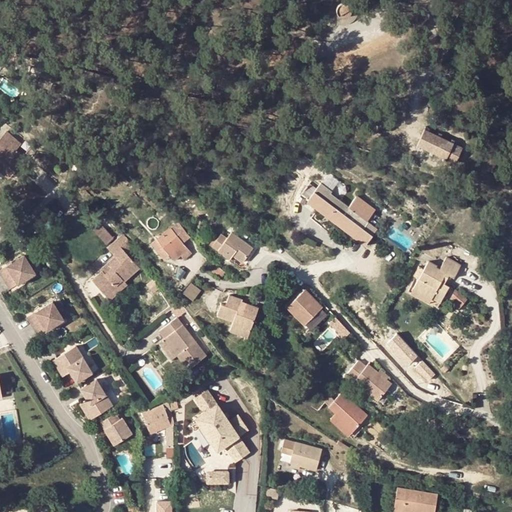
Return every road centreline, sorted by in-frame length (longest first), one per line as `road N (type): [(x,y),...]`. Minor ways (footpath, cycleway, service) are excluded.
road 1 (unclassified): [(511,427),(417,393),(284,258),(267,259),(239,285),(197,272)]
road 2 (residential): [(0,318),(67,429),(85,439),(99,511)]
road 3 (unclassified): [(0,229),(43,235),(125,352)]
road 4 (track): [(433,0),(441,57),(405,143)]
